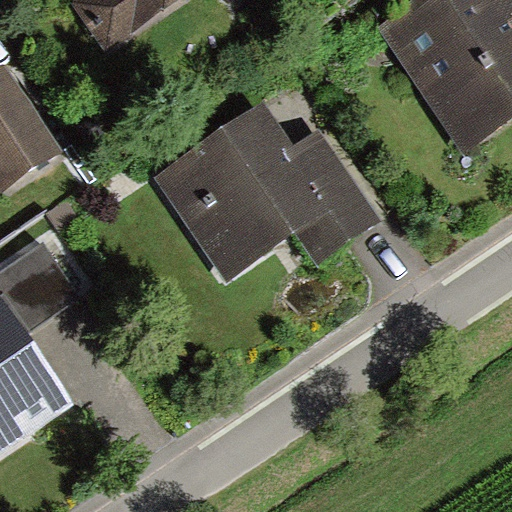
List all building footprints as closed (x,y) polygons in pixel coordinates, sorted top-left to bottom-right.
[(76,0),(69,5),(106,60),(193,0),(76,0)] [(511,0),(428,0),(384,30),(465,150),(511,118),(511,0)] [(0,183),(52,150),(0,69),(0,183)] [(263,106),(159,181),(230,278),(296,230),(322,266),(385,220),(320,132),(295,150),(263,106)] [(46,253),(0,283),(0,457),(74,408),(26,337),(78,302),(46,253)]
